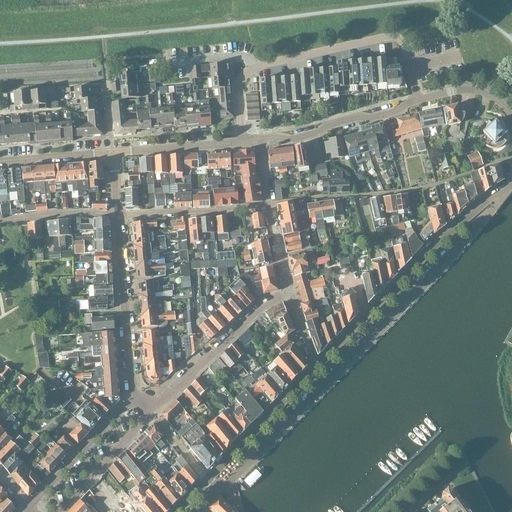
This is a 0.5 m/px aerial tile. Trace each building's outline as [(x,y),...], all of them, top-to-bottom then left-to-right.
[(385,59),(375,60),(377,86),(386,85),(387,85),(385,68),(386,68),(385,60),(385,59)] [(397,59),(385,60),(386,68),(385,68),(387,85),(386,85),(387,88),(400,87),(399,67),(397,67),(397,60),(397,59)] [(377,86),(375,60),(365,61),(367,87),(377,86)] [(367,87),(365,61),(355,62),(357,87),(367,87)] [(348,88),(346,62),(336,63),(336,69),(337,69),(338,89),(348,88)] [(357,87),(355,62),(346,62),(348,88),(357,87)] [(138,74),(150,74),(149,63),(138,63),(138,74)] [(211,78),(229,76),(228,64),(191,67),(192,80),(196,79),(200,79),(200,73),(210,72),(211,78)] [(329,95),(327,69),(317,70),(319,96),(329,95)] [(337,69),(336,69),(327,69),(329,95),(339,95),(338,89),(337,69)] [(319,96),(317,70),(307,71),(309,97),(319,96)] [(309,97),(307,71),(297,72),(298,77),(299,98),(300,98),(309,97)] [(122,87),(138,85),(137,73),(119,75),(120,83),(122,83),(122,87)] [(212,90),(218,89),(230,88),(229,76),(211,78),(212,90)] [(298,77),(288,78),(290,104),(300,103),(300,98),(299,98),(298,77)] [(290,104),(288,78),(279,79),(280,105),(290,104)] [(186,87),(185,79),(176,79),(176,88),(186,87)] [(280,105),(279,79),(269,80),(271,106),(280,105)] [(271,106),(269,80),(259,80),(261,106),(271,106)] [(121,99),(140,97),(144,97),(144,94),(139,95),(138,85),(122,87),(122,91),(120,91),(121,99)] [(74,93),(75,100),(93,99),(92,87),(65,89),(65,93),(74,93)] [(37,88),(28,89),(30,111),(40,110),(38,91),(37,91),(37,88)] [(232,103),(230,88),(218,89),(219,106),(219,107),(232,106),(232,103)] [(30,111),(28,89),(20,90),(20,93),(18,93),(20,112),(30,111)] [(44,91),(38,91),(40,110),(50,109),(49,103),(45,103),(44,91)] [(20,112),(18,93),(13,93),(14,106),(9,106),(10,112),(20,112)] [(73,100),(71,94),(61,96),(63,102),(73,100)] [(93,99),(75,100),(71,100),(72,105),(80,104),(81,112),(87,112),(99,111),(98,98),(93,99)] [(137,112),(136,105),(132,105),(133,106),(125,107),(124,101),(111,103),(113,123),(126,122),(126,121),(126,114),(137,113),(137,112)] [(168,109),(161,110),(163,128),(171,127),(171,126),(174,126),(173,109),(175,109),(174,101),(170,102),(170,105),(167,105),(168,109)] [(185,107),(187,126),(190,126),(190,128),(199,127),(197,109),(199,108),(198,102),(198,101),(194,101),(194,104),(184,105),(185,107)] [(208,101),(198,102),(199,108),(197,109),(199,127),(207,126),(207,124),(210,124),(210,120),(209,114),(209,107),(208,101)] [(149,111),(151,111),(151,104),(146,104),(147,111),(137,112),(137,113),(137,120),(138,120),(139,131),(151,129),(151,128),(149,111)] [(233,118),(232,106),(219,107),(219,106),(209,107),(209,114),(212,114),(213,120),(233,118)] [(458,107),(456,107),(456,106),(443,109),(446,126),(449,126),(460,124),(461,122),(463,120),(464,118),(464,115),(464,113),(463,111),(461,110),(460,108),(458,107)] [(185,107),(175,109),(173,109),(174,126),(178,125),(179,127),(187,126),(185,107)] [(444,125),(440,109),(418,114),(422,129),(421,129),(423,138),(428,137),(427,128),(441,126),(444,125)] [(154,129),(163,128),(161,110),(151,111),(149,111),(151,128),(154,127),(154,129)] [(101,135),(99,111),(87,112),(88,123),(89,136),(101,135)] [(66,123),(59,124),(60,143),(72,142),(72,137),(71,124),(70,114),(66,114),(66,123)] [(393,138),(421,129),(417,114),(397,120),(399,129),(391,132),(393,138)] [(18,144),(15,116),(11,117),(11,126),(4,126),(6,145),(18,144)] [(19,116),(15,116),(18,144),(30,143),(28,124),(20,125),(19,116)] [(46,116),(46,125),(48,143),(60,143),(59,124),(51,124),(50,116),(46,116)] [(38,117),(34,117),(34,124),(36,142),(36,144),(48,143),(46,125),(39,125),(38,117)] [(135,131),(139,131),(138,120),(137,120),(126,121),(126,122),(113,123),(115,135),(135,133),(135,131)] [(501,138),(502,137),(507,133),(495,120),(490,125),(488,122),(487,121),(485,127),(486,128),(482,132),(486,136),(481,140),(480,140),(481,142),(483,144),(485,146),(487,147),(489,148),(491,149),(494,149),(496,149),(499,148),(501,147),(503,146),(505,144),(506,142),(505,142),(501,138)] [(89,136),(88,123),(71,124),(72,137),(89,136)] [(372,131),(379,152),(385,150),(390,149),(383,124),(371,127),(372,131)] [(380,156),(379,152),(372,131),(363,133),(368,153),(374,151),(376,158),(380,156)] [(363,133),(353,136),(359,155),(361,162),(366,160),(370,159),(368,153),(363,133)] [(359,155),(353,136),(344,139),(348,155),(349,158),(355,156),(357,163),(361,162),(359,155)] [(422,137),(414,139),(418,153),(426,151),(422,137)] [(348,155),(344,139),(341,139),(341,138),(329,140),(329,142),(323,143),(325,155),(331,154),(332,159),(344,158),(344,156),(348,155)] [(308,168),(304,145),(294,147),(298,170),(308,168)] [(285,150),(280,150),(283,174),(287,173),(286,167),(288,167),(287,163),(294,162),(292,149),(290,149),(290,148),(285,148),(285,150)] [(279,174),(283,174),(280,150),(274,151),(274,150),(269,150),(269,152),(267,152),(269,165),(276,164),(277,169),(278,168),(279,174)] [(241,152),(233,152),(234,167),(241,166),(241,173),(255,171),(254,165),(255,165),(254,151),(250,151),(241,151),(241,152)] [(219,170),(218,153),(207,154),(208,170),(219,170)] [(229,153),(218,153),(219,170),(231,169),(229,153)] [(444,169),(445,173),(446,177),(452,175),(451,170),(452,170),(451,167),(452,167),(448,154),(440,156),(443,169),(444,169)] [(479,154),(466,159),(470,170),(483,166),(479,154)] [(198,169),(197,155),(182,156),(183,170),(198,169)] [(169,156),(170,174),(168,174),(168,179),(169,179),(169,186),(175,186),(174,174),(176,174),(176,175),(177,175),(177,174),(180,174),(180,175),(181,175),(181,174),(183,174),(182,156),(169,156)] [(161,186),(169,186),(169,179),(168,179),(168,174),(167,157),(154,157),(155,175),(160,175),(161,181),(161,186)] [(147,186),(154,186),(152,158),(145,159),(144,158),(142,158),(141,159),(139,159),(140,175),(146,174),(147,186)] [(81,164),(75,165),(78,192),(78,197),(83,197),(83,192),(88,191),(86,164),(85,164),(84,163),(82,163),(81,164)] [(66,166),(65,166),(66,186),(67,186),(72,186),(73,192),(78,192),(75,165),(71,165),(70,164),(67,164),(66,166)] [(102,164),(88,164),(91,193),(98,193),(97,181),(104,180),(102,164)] [(503,181),(503,180),(505,179),(503,169),(500,170),(499,164),(486,168),(486,169),(491,187),(503,181)] [(55,183),(54,166),(52,167),(52,165),(49,166),(49,167),(43,167),(45,196),(46,199),(45,199),(46,200),(51,200),(50,190),(49,187),(55,187),(55,183)] [(61,182),(62,193),(67,193),(67,186),(66,186),(65,166),(60,166),(59,165),(56,165),(56,166),(54,166),(55,183),(61,182)] [(45,196),(43,167),(38,168),(37,167),(34,167),(34,168),(33,168),(34,192),(41,191),(41,196),(45,196)] [(314,167),(309,168),(312,183),(317,181),(317,178),(314,167)] [(34,192),(33,168),(27,169),(27,168),(23,168),(23,169),(21,169),(23,184),(29,183),(30,192),(34,192)] [(128,181),(132,181),(132,189),(125,189),(125,193),(125,208),(138,208),(138,194),(140,194),(140,181),(139,181),(138,168),(132,168),(132,173),(128,173),(128,181)] [(24,202),(23,194),(23,184),(21,184),(20,172),(16,172),(16,170),(14,170),(11,169),(9,171),(7,171),(8,185),(16,185),(18,202),(24,202)] [(478,172),(480,177),(484,193),(491,187),(486,169),(478,172)] [(256,179),(255,171),(241,173),(242,181),(241,182),(244,188),(236,189),(236,190),(237,194),(260,190),(259,182),(258,182),(258,178),(256,179)] [(331,179),(322,179),(322,187),(323,195),(329,194),(349,193),(348,180),(343,181),(342,173),(336,173),(336,171),(331,171),(331,179)] [(480,177),(478,172),(470,174),(473,184),(477,199),(484,193),(480,177)] [(224,184),(225,191),(226,206),(235,206),(235,205),(238,205),(238,199),(237,199),(237,194),(236,190),(230,190),(229,180),(224,180),(224,184)] [(452,184),(449,185),(452,196),(454,203),(458,215),(467,207),(468,207),(462,187),(454,189),(452,184)] [(477,199),(473,184),(462,187),(468,207),(477,199)] [(174,209),(191,209),(190,185),(186,185),(178,185),(179,195),(173,195),(174,209)] [(213,186),(213,191),(214,207),(218,207),(226,206),(225,191),(218,191),(218,186),(213,186)] [(261,200),(260,190),(237,194),(237,199),(238,199),(245,198),(246,205),(262,203),(261,200)] [(208,197),(208,192),(193,193),(193,195),(193,208),(209,208),(208,197)] [(164,194),(154,194),(155,207),(165,207),(164,194)] [(407,195),(395,196),(398,217),(399,224),(407,222),(407,218),(403,218),(403,211),(409,211),(407,195)] [(398,217),(395,196),(383,198),(385,214),(391,213),(393,226),(399,224),(398,217)] [(449,204),(444,205),(444,206),(448,223),(457,216),(458,215),(454,203),(452,196),(447,197),(449,204)] [(11,199),(1,199),(1,210),(12,210),(11,199)] [(385,220),(380,199),(370,200),(375,221),(385,220)] [(333,201),(320,203),(323,220),(335,218),(335,217),(341,217),(338,201),(333,201)] [(277,205),(279,216),(294,214),(294,213),(293,208),(303,206),(302,202),(293,204),(293,203),(277,205)] [(323,220),(320,203),(307,205),(309,219),(314,218),(317,231),(320,242),(327,239),(324,230),(323,220)] [(427,210),(430,222),(431,225),(434,235),(446,226),(442,212),(440,206),(427,210)] [(304,211),(294,213),(294,214),(279,216),(281,226),(296,223),(295,217),(305,216),(304,211)] [(250,230),(252,244),(258,243),(257,232),(255,232),(255,230),(265,228),(263,220),(264,218),(264,216),(263,215),(262,214),(251,215),(252,218),(246,218),(248,230),(250,230)] [(185,229),(184,218),(184,217),(182,218),(182,223),(172,224),(173,230),(185,229)] [(216,218),(218,235),(219,241),(228,241),(226,217),(216,218)] [(110,230),(110,219),(93,219),(93,225),(80,226),(80,218),(73,220),(74,231),(93,230),(110,230)] [(212,218),(200,219),(202,238),(202,242),(203,251),(204,254),(208,253),(207,242),(209,242),(208,234),(214,234),(212,218)] [(202,238),(200,219),(188,220),(190,236),(191,244),(196,243),(197,254),(204,254),(203,251),(202,242),(202,238)] [(70,221),(58,222),(60,247),(64,246),(63,237),(71,236),(70,221)] [(132,224),(133,235),(149,234),(149,232),(148,229),(156,228),(156,221),(147,221),(147,222),(132,224)] [(54,253),(51,253),(49,253),(49,260),(60,258),(60,253),(60,247),(58,222),(46,223),(47,238),(53,238),(54,253)] [(431,225),(430,222),(418,235),(425,244),(434,235),(431,225)] [(34,240),(42,240),(40,223),(28,224),(30,249),(34,248),(34,240)] [(297,229),(296,223),(281,226),(283,237),(298,234),(298,233),(308,231),(307,227),(297,229)] [(412,258),(423,246),(417,241),(414,234),(411,228),(405,231),(406,235),(412,258)] [(75,238),(75,243),(77,243),(84,242),(111,241),(110,230),(93,230),(94,236),(83,237),(75,238)] [(154,232),(149,232),(149,234),(133,235),(134,246),(150,245),(150,243),(165,242),(164,237),(155,238),(154,232)] [(283,237),(284,246),(309,240),(308,232),(283,237)] [(404,237),(397,239),(390,240),(398,272),(411,259),(404,237)] [(350,252),(363,249),(362,241),(355,242),(354,238),(348,239),(350,252)] [(311,248),(309,240),(284,246),(286,254),(311,248)] [(111,253),(111,241),(84,242),(77,243),(75,243),(74,243),(74,255),(84,254),(84,247),(94,247),(94,253),(111,253)] [(258,243),(252,244),(251,244),(253,255),(269,252),(268,247),(269,246),(268,243),(267,243),(266,241),(258,243)] [(133,246),(134,257),(151,256),(151,254),(150,249),(165,248),(165,242),(150,243),(150,245),(134,246),(133,246)] [(396,275),(390,251),(390,249),(379,251),(387,284),(396,275)] [(311,250),(287,257),(291,273),(293,272),(294,277),(305,274),(309,273),(307,268),(305,258),(313,255),(311,250)] [(234,252),(217,253),(218,261),(235,260),(234,252)] [(270,257),(269,252),(253,255),(255,267),(271,263),(271,262),(271,261),(271,258),(270,257)] [(89,263),(95,263),(111,262),(111,253),(94,254),(94,257),(80,258),(80,264),(89,263)] [(151,260),(151,256),(134,257),(135,269),(136,269),(152,266),(165,264),(164,259),(158,260),(158,259),(151,260)] [(166,267),(178,267),(178,257),(166,257),(166,267)] [(191,270),(199,269),(199,262),(199,261),(190,262),(191,270)] [(112,275),(111,262),(95,263),(95,265),(95,271),(86,271),(86,277),(96,276),(96,275),(112,275)] [(378,293),(378,294),(387,284),(386,284),(381,262),(371,265),(378,293)] [(76,281),(86,280),(85,264),(75,264),(76,281)] [(152,266),(136,269),(137,279),(165,277),(165,272),(165,264),(152,266)] [(334,273),(333,266),(320,270),(322,276),(334,273)] [(240,280),(244,285),(254,282),(255,283),(275,279),(272,267),(258,270),(260,276),(252,277),(248,276),(247,276),(247,274),(239,275),(240,280)] [(307,279),(305,274),(294,277),(296,282),(307,279)] [(368,304),(378,294),(377,293),(373,274),(362,276),(368,304)] [(112,285),(112,275),(96,275),(96,276),(96,286),(112,285)] [(180,278),(182,289),(191,288),(190,277),(180,278)] [(323,278),(308,283),(308,284),(298,288),(299,294),(325,286),(323,278)] [(238,279),(228,288),(229,290),(246,308),(255,301),(248,293),(244,288),(245,287),(244,285),(240,280),(238,279)] [(255,283),(254,282),(244,285),(248,290),(253,289),(262,287),(264,294),(278,291),(275,279),(255,283)] [(296,282),(298,288),(308,284),(308,283),(307,279),(296,282)] [(158,282),(137,284),(138,295),(154,293),(155,294),(164,293),(164,292),(172,292),(172,291),(174,291),(173,285),(165,286),(165,287),(159,288),(158,282)] [(113,297),(112,285),(93,286),(94,297),(113,297)] [(325,287),(325,286),(299,294),(302,304),(311,302),(313,301),(325,299),(323,292),(327,291),(326,286),(325,287)] [(345,295),(340,296),(347,325),(358,314),(354,297),(356,295),(351,289),(345,295)] [(156,305),(155,303),(155,294),(154,293),(138,295),(139,306),(156,305)] [(223,293),(219,296),(237,317),(245,310),(233,297),(229,300),(223,293)] [(88,294),(79,295),(79,305),(88,304),(88,294)] [(237,317),(219,296),(215,300),(222,307),(218,311),(229,323),(237,317)] [(113,298),(88,299),(89,311),(107,310),(107,308),(113,307),(113,298)] [(210,340),(218,333),(207,321),(200,313),(201,312),(201,304),(200,298),(196,298),(197,316),(199,318),(196,321),(196,325),(198,328),(210,340)] [(205,298),(200,298),(201,304),(201,312),(200,313),(207,321),(218,333),(226,326),(215,313),(211,317),(204,309),(206,308),(205,304),(205,298)] [(302,304),(300,305),(306,324),(318,320),(319,320),(317,311),(314,312),(311,302),(302,304)] [(165,303),(162,303),(155,303),(156,305),(139,306),(141,317),(157,316),(156,314),(166,313),(165,303)] [(282,304),(264,314),(270,322),(286,314),(282,304)] [(332,308),(335,318),(340,332),(347,326),(342,305),(332,308)] [(174,313),(169,313),(166,313),(156,314),(157,316),(141,317),(142,328),(166,326),(167,325),(167,321),(175,320),(174,313)] [(270,322),(264,314),(262,315),(257,320),(266,329),(271,325),(273,324),(278,330),(279,330),(285,337),(286,337),(293,331),(286,314),(270,322)] [(92,331),(114,329),(113,317),(92,319),(91,315),(84,315),(85,325),(92,324),(92,331)] [(340,332),(335,318),(326,320),(327,324),(333,339),(340,332)] [(319,320),(318,320),(320,328),(326,347),(333,339),(327,324),(324,325),(322,319),(319,320)] [(320,328),(318,320),(306,324),(308,332),(317,356),(326,347),(320,328)] [(194,324),(186,324),(188,336),(195,335),(194,324)] [(142,333),(144,344),(166,342),(166,338),(166,337),(159,338),(158,331),(142,333)] [(99,341),(100,347),(115,346),(115,343),(116,342),(115,340),(114,332),(92,334),(93,336),(79,337),(79,342),(93,341),(93,342),(99,341)] [(245,332),(238,339),(245,348),(253,340),(245,332)] [(41,333),(34,334),(37,354),(43,354),(42,337),(41,333)] [(171,337),(166,338),(166,342),(144,344),(143,344),(144,355),(160,353),(160,349),(165,348),(165,344),(172,343),(171,337)] [(293,345),(286,337),(285,337),(275,346),(282,355),(299,374),(300,374),(309,365),(306,362),(306,361),(305,359),(304,360),(292,346),(293,345)] [(82,352),(91,351),(90,341),(80,343),(82,352)] [(234,343),(228,350),(236,360),(243,354),(234,343)] [(115,348),(115,346),(100,347),(92,347),(92,353),(80,354),(80,359),(84,359),(116,356),(115,352),(117,350),(115,348)] [(234,376),(243,369),(227,350),(219,357),(234,376)] [(162,365),(168,364),(167,362),(174,361),(173,357),(161,359),(160,353),(144,355),(145,366),(146,366),(162,365)] [(77,354),(68,354),(68,362),(78,362),(77,354)] [(299,374),(282,355),(273,364),(290,384),(299,374)] [(116,360),(116,356),(84,359),(85,365),(101,363),(101,367),(117,366),(117,362),(116,360)] [(218,359),(208,368),(215,377),(225,367),(218,359)] [(264,366),(260,370),(262,372),(281,393),(290,384),(273,364),(272,363),(266,368),(264,366)] [(164,367),(168,366),(168,364),(162,365),(146,366),(147,377),(152,382),(158,381),(163,376),(162,369),(164,369),(164,367)] [(5,367),(2,370),(0,372),(0,378),(3,381),(4,380),(5,380),(12,372),(13,371),(7,366),(5,367)] [(95,368),(96,373),(82,374),(82,379),(91,379),(117,377),(117,373),(118,371),(117,369),(117,366),(101,367),(95,368)] [(208,368),(199,378),(208,389),(211,386),(214,390),(220,385),(216,381),(217,380),(215,377),(208,368)] [(262,372),(260,370),(250,378),(254,382),(262,392),(272,403),(281,393),(262,372)] [(21,391),(29,382),(23,377),(15,386),(21,391)] [(118,381),(117,377),(91,379),(91,384),(96,384),(96,389),(97,389),(118,387),(118,385),(119,383),(118,381)] [(207,389),(199,378),(191,386),(200,397),(207,389)] [(244,390),(248,387),(241,379),(237,382),(244,390)] [(254,382),(248,387),(244,390),(252,401),(254,402),(262,412),(272,403),(262,392),(254,382)] [(118,387),(97,389),(97,391),(103,391),(104,399),(112,408),(119,401),(119,393),(120,391),(118,389),(118,387)] [(189,387),(183,393),(197,407),(203,401),(189,387)] [(245,392),(234,402),(252,423),(262,412),(254,402),(254,403),(245,392)] [(71,400),(67,396),(59,405),(63,409),(71,400)] [(92,404),(90,405),(86,400),(76,410),(80,413),(75,418),(89,431),(101,418),(102,418),(111,409),(98,397),(92,404)] [(176,401),(161,415),(167,422),(181,408),(176,401)] [(252,423),(234,402),(225,410),(244,431),(252,423)] [(235,440),(244,432),(226,411),(216,420),(235,440)] [(11,415),(0,427),(0,437),(4,433),(12,424),(13,423),(14,420),(15,419),(11,415)] [(15,420),(14,420),(13,423),(12,424),(17,429),(21,425),(15,420)] [(220,456),(205,436),(206,436),(192,420),(188,424),(192,428),(181,438),(190,449),(207,470),(220,456)] [(207,437),(221,456),(234,441),(216,420),(207,428),(212,433),(207,437)] [(159,452),(165,446),(159,440),(163,437),(153,424),(144,433),(153,444),(159,452)] [(69,436),(78,444),(88,433),(80,425),(69,436)] [(0,437),(0,454),(12,444),(10,442),(12,440),(4,433),(0,437)] [(144,446),(147,450),(152,444),(144,434),(134,443),(140,450),(144,446)] [(34,448),(41,440),(36,435),(28,442),(34,448)] [(39,464),(38,466),(32,471),(37,476),(44,469),(47,471),(40,479),(43,481),(49,474),(50,474),(67,456),(75,447),(63,436),(55,445),(48,438),(38,449),(41,452),(46,446),(50,450),(43,457),(44,458),(39,464)] [(18,459),(25,452),(28,456),(35,449),(28,443),(22,449),(21,449),(20,450),(3,467),(10,476),(22,463),(22,462),(18,459)] [(152,456),(147,450),(144,446),(140,450),(134,443),(126,452),(148,480),(153,486),(153,488),(155,486),(172,507),(180,498),(168,484),(166,481),(155,467),(149,473),(139,460),(145,455),(148,459),(152,456)] [(20,450),(12,444),(0,454),(0,463),(3,467),(20,450)] [(138,488),(148,480),(126,452),(116,462),(128,476),(138,488)] [(119,484),(125,479),(128,476),(116,462),(108,470),(119,484)] [(28,497),(40,484),(22,463),(10,476),(28,497)] [(176,473),(189,488),(198,479),(187,466),(183,470),(177,463),(172,468),(176,473)] [(168,484),(180,498),(189,488),(176,473),(166,481),(168,484)] [(153,486),(148,480),(145,483),(150,489),(143,495),(157,511),(167,511),(170,509),(153,488),(153,486)] [(157,511),(143,495),(139,489),(133,495),(140,503),(137,506),(139,510),(140,511),(157,511)] [(447,507),(458,498),(452,491),(447,490),(442,494),(441,499),(447,507)] [(211,511),(234,511),(219,497),(208,509),(211,511)] [(467,511),(461,503),(458,498),(447,507),(441,499),(426,510),(427,511),(467,511)] [(0,511),(12,511),(15,510),(6,499),(0,504),(0,511)] [(89,511),(88,510),(79,500),(74,506),(78,511),(89,511)] [(111,511),(105,501),(98,504),(102,511),(111,511)]
